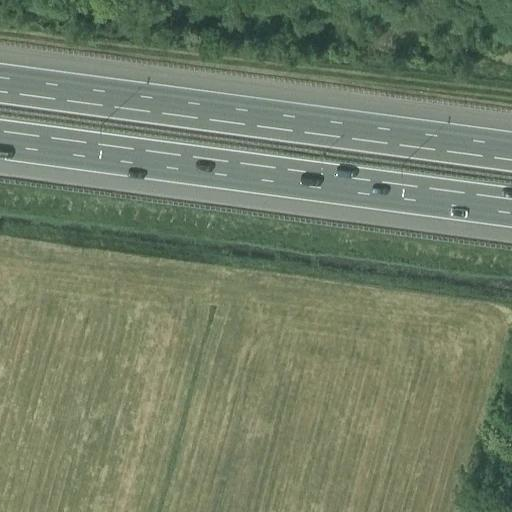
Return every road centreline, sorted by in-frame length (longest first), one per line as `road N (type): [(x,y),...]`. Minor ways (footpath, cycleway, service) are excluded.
road 1 (motorway): [(511,152),(0,83)]
road 2 (motorway): [(0,141),(511,209)]
